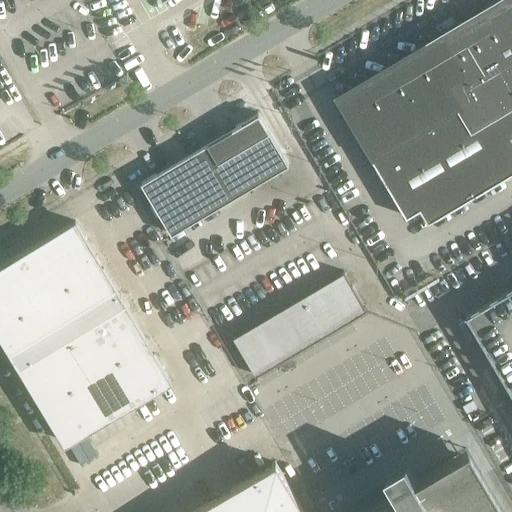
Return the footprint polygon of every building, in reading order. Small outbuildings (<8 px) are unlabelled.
[(368,151),(406,215),(419,207),(428,221),(511,171),(511,0),(498,9),(494,3),(494,4),(496,8),(489,12),(487,10),(355,88),(358,94),(354,93),(351,104),(356,105),(350,108),(373,148),(368,151)] [(288,163),(258,112),(141,182),(171,233),(288,163)] [(13,258),(0,265),(0,331),(66,442),(170,380),(75,221),(13,258)] [(343,270),(301,295),(324,334),(366,309),(343,270)] [(511,285),(465,313),(479,336),(511,391),(511,285)] [(465,446),(415,476),(409,466),(408,468),(409,469),(392,479),(391,478),(389,478),(395,488),(353,511),(505,511),(468,449),(467,449),(465,446)] [(304,511),(275,462),(191,511),(304,511)]
